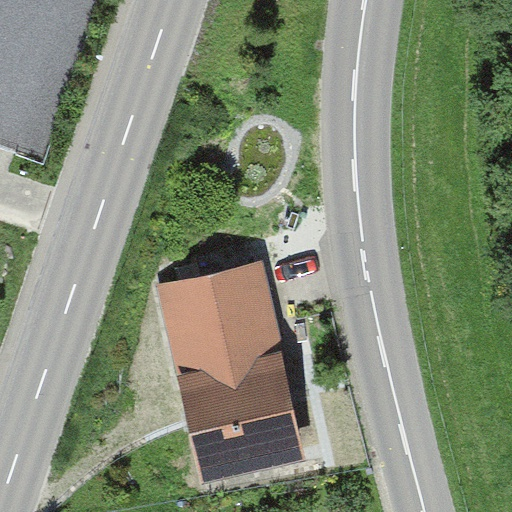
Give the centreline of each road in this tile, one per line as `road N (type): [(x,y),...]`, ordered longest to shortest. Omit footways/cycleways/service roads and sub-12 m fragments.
road 1 (secondary): [(0,508),(176,0)]
road 2 (tertiary): [(428,511),(381,327),(355,162),(368,0)]
